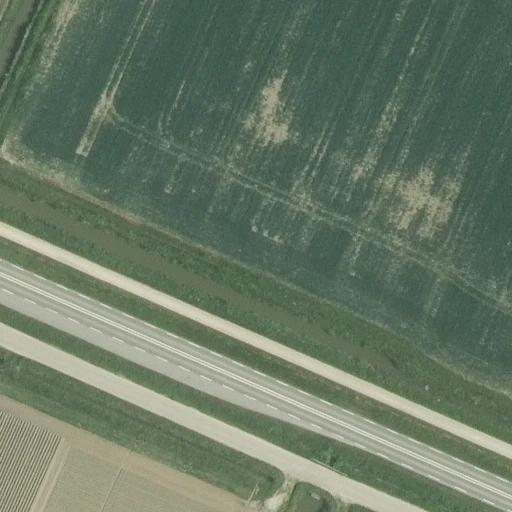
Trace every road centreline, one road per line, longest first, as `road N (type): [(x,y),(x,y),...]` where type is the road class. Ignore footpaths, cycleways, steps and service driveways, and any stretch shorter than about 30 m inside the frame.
road 1 (secondary): [(511,502),(0,277)]
road 2 (unclassified): [(0,229),(511,453)]
road 3 (unclassified): [(399,511),(0,338)]
